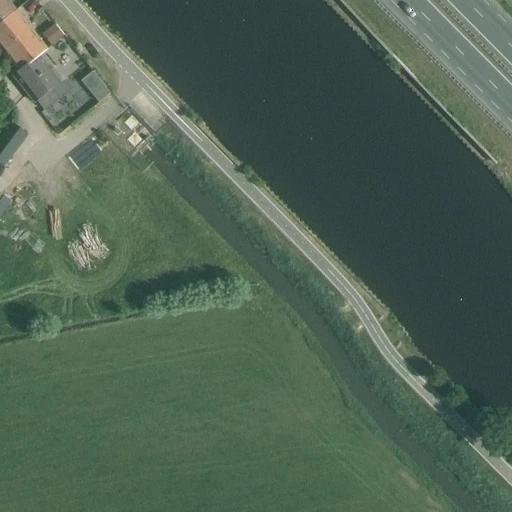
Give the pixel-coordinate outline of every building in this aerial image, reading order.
[(0,0),(0,22),(14,11),(4,0),(0,0)] [(42,54),(46,50),(14,11),(0,22),(0,51),(17,72),(42,54)] [(17,72),(12,76),(34,104),(37,101),(44,110),(70,89),(42,54),(17,72)] [(95,103),(109,93),(91,69),(77,80),(95,103)] [(0,134),(0,166),(3,169),(27,136),(8,123),(0,134)]
